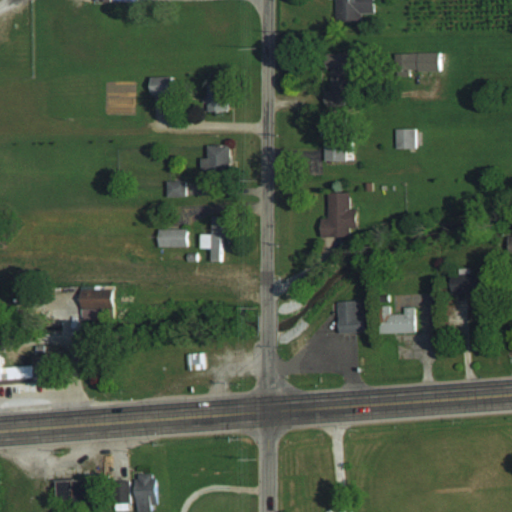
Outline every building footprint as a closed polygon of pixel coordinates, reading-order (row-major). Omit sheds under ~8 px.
[(337,0),(337,21),(360,21),(360,14),(377,14),(377,0),(337,0)] [(352,53),(333,54),(334,89),(327,89),(328,106),(354,106),(352,53)] [(442,70),(442,53),(400,54),(400,71),(442,70)] [(176,77),(153,77),(153,95),(176,94),(176,77)] [(210,85),(210,112),(231,111),(231,84),(210,85)] [(347,161),(348,118),(326,118),(325,161),(347,161)] [(417,129),(397,129),(397,149),(418,149),(417,129)] [(202,159),(203,172),(233,171),(232,145),(209,145),(210,158),(202,159)] [(188,181),(169,181),(170,197),(188,197),(188,181)] [(360,228),(359,209),(352,209),(351,192),(330,193),(330,218),(323,219),(324,237),(352,237),(352,228),(360,228)] [(232,217),(214,217),(213,234),(203,234),(203,249),(213,249),(213,261),(223,262),(224,238),(232,239),(232,217)] [(189,229),(161,229),(161,247),(189,247),(189,229)] [(454,295),(489,293),(489,273),(453,275),(454,295)] [(117,289),(82,290),(83,316),(118,315),(117,289)] [(366,301),(340,302),(341,334),(367,333),(366,301)] [(387,334),(418,333),(417,307),(406,307),(406,314),(392,314),(392,306),(386,306),(387,334)] [(34,365),(3,367),(2,355),(0,354),(0,384),(36,382),(34,365)] [(139,511),(158,511),(157,474),(138,474),(139,511)] [(92,503),(92,480),(59,481),(60,504),(92,503)] [(116,483),(116,504),(125,504),(125,510),(131,510),(130,482),(116,483)]
